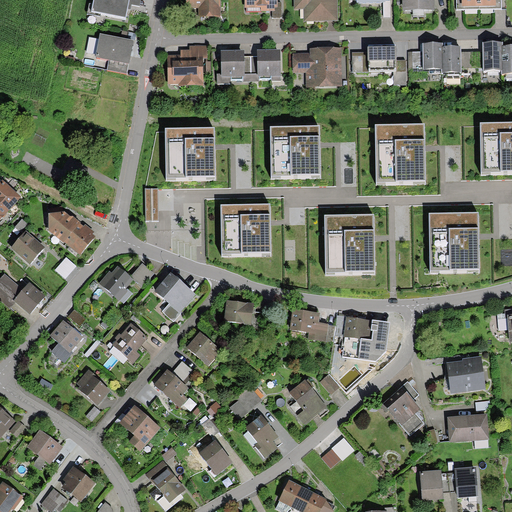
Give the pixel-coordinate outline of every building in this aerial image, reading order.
[(128,2),(120,0),(93,0),(91,14),(124,20),(128,2)] [(190,0),(191,9),(204,9),(204,18),(227,17),(226,0),(190,0)] [(279,0),(249,0),(250,11),(280,10),(279,0)] [(339,0),(297,0),(297,10),(309,10),(309,21),(340,21),(339,0)] [(439,0),(407,0),(408,13),(439,13),(439,0)] [(501,0),(465,0),(465,10),(501,11),(501,0)] [(130,45),(103,39),(99,59),(111,61),(110,71),(124,74),(130,45)] [(511,44),(487,45),(487,72),(509,72),(509,78),(511,77),(511,49),(511,44)] [(450,45),(427,45),(428,72),(449,72),(449,78),(468,78),(467,50),(450,50),(450,45)] [(172,57),(172,88),(216,88),(215,47),(197,47),(198,57),(172,57)] [(398,50),(368,50),(369,78),(398,78),(398,50)] [(291,51),(263,51),(263,81),(291,81),(291,51)] [(349,53),(299,54),(299,73),(310,73),(310,93),(350,92),(349,53)] [(253,54),(226,54),(227,82),(254,81),(253,54)] [(511,120),(483,121),(484,171),(511,171),(511,120)] [(425,128),(375,128),(376,186),(426,186),(425,149),(425,128)] [(321,129),(269,130),(270,180),(322,180),(321,146),(321,129)] [(213,132),(166,133),(167,182),(214,181),(213,148),(213,132)] [(0,233),(1,234),(27,202),(4,183),(0,187),(0,233)] [(158,190),(145,190),(146,222),(159,222),(158,190)] [(272,206),(220,207),(221,258),(273,257),(272,223),(272,206)] [(374,217),(324,218),(325,277),(376,276),(375,239),(374,217)] [(479,217),(430,218),(431,274),(479,274),(479,237),(479,217)] [(91,238),(64,218),(52,234),(79,254),(91,238)] [(40,250),(25,237),(13,251),(29,264),(40,250)] [(67,280),(79,267),(68,258),(57,271),(67,280)] [(118,265),(101,285),(119,301),(134,283),(143,290),(155,276),(141,265),(131,276),(118,265)] [(195,294),(173,276),(157,294),(166,301),(160,309),(174,320),(195,294)] [(23,295),(5,279),(0,284),(0,298),(9,306),(14,300),(28,313),(41,298),(29,288),(23,295)] [(254,306),(227,303),(224,323),(251,327),(250,332),(260,333),(262,314),(253,313),(254,306)] [(320,315),(293,312),(290,332),(309,335),(308,341),(326,344),(329,326),(319,324),(320,315)] [(75,313),(52,340),(73,357),(89,338),(78,329),(85,321),(75,313)] [(390,325),(346,319),(343,339),(361,342),(358,362),(376,364),(387,354),(390,325)] [(132,326),(111,352),(116,356),(122,361),(128,366),(149,339),(132,326)] [(207,334),(193,350),(213,369),(228,353),(207,334)] [(489,358),(450,361),(453,394),(492,391),(489,358)] [(175,373),(186,381),(195,371),(184,362),(175,373)] [(113,391),(90,372),(76,390),(98,408),(113,391)] [(200,394),(173,372),(159,390),(185,412),(200,394)] [(333,396),(342,388),(331,375),(322,383),(333,396)] [(329,410),(309,385),(295,396),(306,410),(299,416),(308,428),(329,410)] [(411,388),(392,403),(417,434),(428,425),(423,418),(430,412),(411,388)] [(253,389),(232,409),(243,421),(265,401),(253,389)] [(168,430),(142,411),(128,429),(142,439),(136,448),(148,457),(168,430)] [(0,413),(0,435),(11,422),(0,413)] [(495,416),(452,420),(454,445),(498,441),(495,416)] [(285,448),(262,418),(243,432),(266,462),(285,448)] [(20,438),(28,427),(20,422),(13,433),(20,438)] [(59,449),(41,436),(30,450),(48,463),(59,449)] [(323,458),(333,470),(357,451),(347,439),(323,458)] [(237,471),(219,445),(200,458),(217,484),(237,471)] [(192,494),(167,459),(144,475),(169,510),(192,494)] [(481,471),(459,473),(461,500),(483,498),(481,471)] [(447,473),(424,474),(426,502),(449,501),(447,473)] [(91,485),(75,474),(65,490),(80,501),(91,485)] [(334,511),(339,502),(294,482),(283,506),(296,511),(334,511)] [(0,490),(0,511),(1,511),(7,511),(17,498),(2,488),(0,490)] [(45,503),(57,511),(62,511),(71,500),(55,489),(45,503)]
